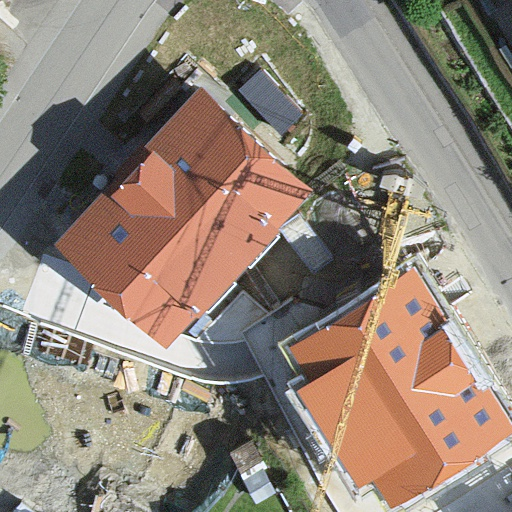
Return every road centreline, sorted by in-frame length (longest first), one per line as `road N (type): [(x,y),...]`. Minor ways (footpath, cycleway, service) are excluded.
road 1 (residential): [(337,0),(511,283)]
road 2 (unclassified): [(0,177),(118,0)]
